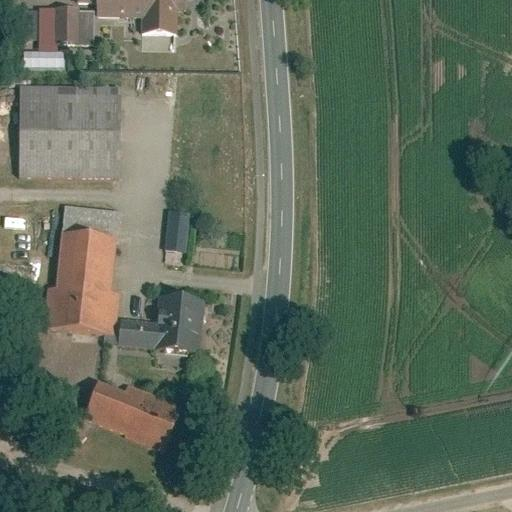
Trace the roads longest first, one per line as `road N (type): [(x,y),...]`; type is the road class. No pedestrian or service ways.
road 1 (secondary): [(234,511),(273,330),(279,261),(270,0)]
road 2 (residential): [(0,451),(180,511)]
